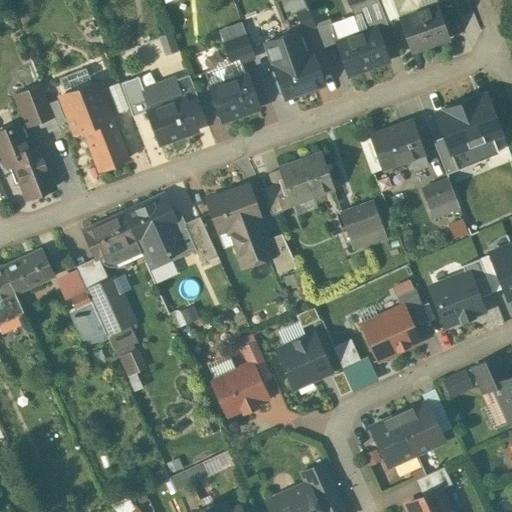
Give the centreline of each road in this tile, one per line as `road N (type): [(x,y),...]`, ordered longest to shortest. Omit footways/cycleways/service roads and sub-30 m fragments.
road 1 (residential): [(0,233),(496,53)]
road 2 (residential): [(511,330),(346,406),(334,441),(365,511)]
